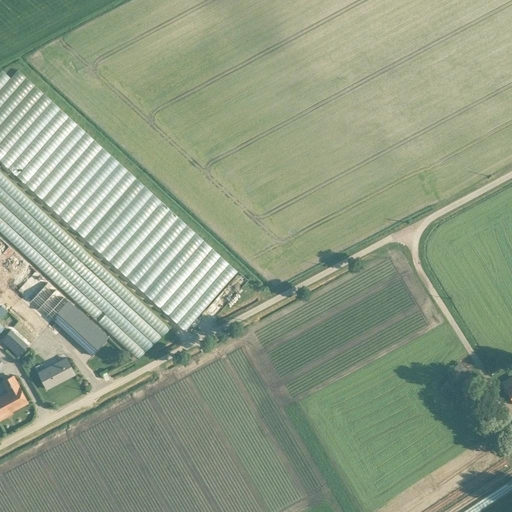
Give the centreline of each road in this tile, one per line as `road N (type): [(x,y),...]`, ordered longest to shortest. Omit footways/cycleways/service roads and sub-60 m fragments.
road 1 (unclassified): [(0,443),(391,237),(417,234)]
road 2 (unclassified): [(511,431),(418,269),(417,234)]
